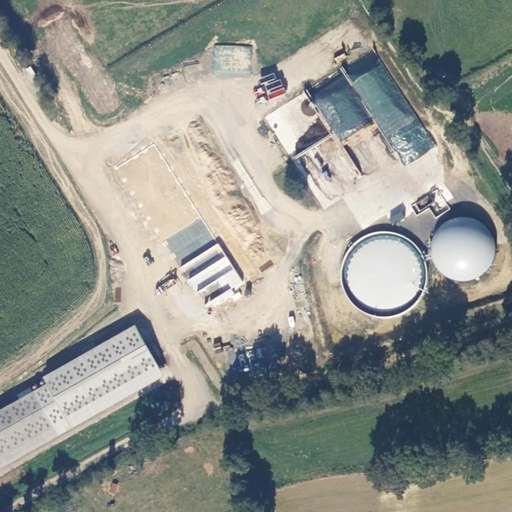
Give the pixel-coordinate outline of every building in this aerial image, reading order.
[(403,166),(435,147),(381,60),(350,79),(343,68),(306,91),(337,141),(374,119),(403,166)] [(266,99),(283,94),(278,72),(261,77),(266,99)] [(462,216),(448,218),(437,230),(431,246),(434,264),(446,277),(464,283),(480,277),(492,261),(496,247),(490,231),(474,221),(462,216)] [(387,232),(376,232),(364,236),(353,246),(344,260),(340,280),(347,293),(357,308),(372,316),(392,317),(411,310),(426,285),(421,262),(412,246),(396,236),(387,232)] [(181,264),(206,310),(234,295),(231,290),(242,284),(220,243),(181,264)] [(172,277),(159,287),(163,292),(175,282),(172,277)] [(135,391),(162,377),(137,326),(41,374),(47,386),(0,409),(0,470),(140,400),(135,391)] [(111,483),(109,492),(115,494),(118,485),(111,483)]
